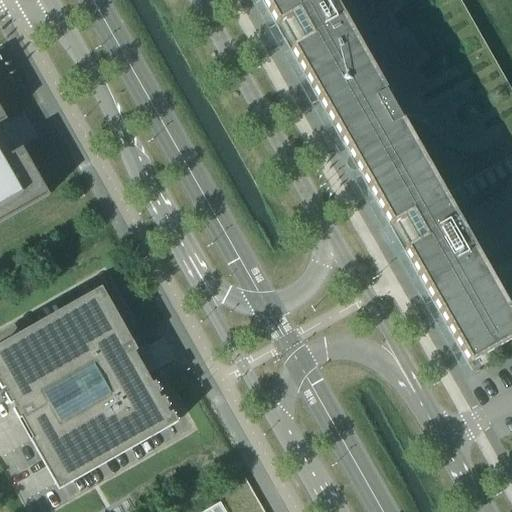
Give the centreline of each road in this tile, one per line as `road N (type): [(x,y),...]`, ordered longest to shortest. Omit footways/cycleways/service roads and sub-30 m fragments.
road 1 (tertiary): [(328,235),(197,0)]
road 2 (tertiary): [(60,22),(181,248)]
road 3 (tertiary): [(181,248),(225,299),(265,306),(301,291),(328,235)]
road 4 (tertiary): [(418,400),(363,352),(330,348),(297,363),(279,397),(279,416)]
road 5 (tertiary): [(181,248),(259,399),(279,416)]
road 6 (tertiary): [(418,400),(328,235)]
